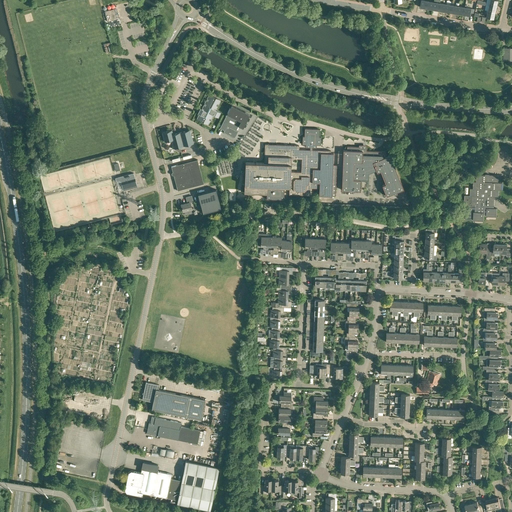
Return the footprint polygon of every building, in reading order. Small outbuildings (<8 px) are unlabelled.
[(105,11),(106,14),(107,21),(116,18),(113,9),(105,11)] [(486,13),(488,14),(487,17),(494,18),(495,12),(488,11),(486,10),(486,13)] [(218,117),(221,112),(216,110),(221,100),(209,94),(196,119),(208,125),(213,115),(218,117)] [(231,105),(227,114),(220,128),(224,130),(223,131),(224,133),(227,134),(228,134),(230,134),(231,136),(234,137),(235,137),(238,131),(236,130),(238,125),(243,128),(249,114),(231,105)] [(245,162),(244,192),(266,193),(266,198),(284,199),(284,188),(283,188),(283,186),(289,186),(289,194),(310,195),(310,187),(319,188),(319,195),(319,201),(334,202),(334,196),(332,196),(332,195),(335,195),(337,165),(333,165),(333,153),(330,153),(330,150),(313,150),(313,147),(317,147),(318,145),(321,145),(321,137),(319,137),(319,129),(305,128),(304,136),(303,136),(302,144),(306,145),(305,147),(310,147),(310,150),(299,149),(299,146),(291,145),(276,145),(269,144),(265,144),(264,163),(256,163),(245,162)] [(170,132),(169,131),(162,132),(165,142),(171,140),(174,149),(193,144),(190,130),(173,134),(172,132),(170,132)] [(361,180),(362,180),(363,147),(347,146),(347,150),(343,150),(342,190),(349,190),(349,192),(353,192),(353,190),(360,191),(361,180)] [(363,147),(362,180),(368,180),(369,173),(376,170),(377,172),(380,171),(386,184),(382,185),(386,196),(393,193),(394,195),(397,194),(396,192),(404,189),(390,155),(387,156),(385,152),(366,151),(367,147),(363,147)] [(197,160),(188,162),(171,167),(177,191),(204,184),(197,160)] [(123,190),(137,186),(133,173),(115,177),(116,181),(119,180),(120,182),(121,181),(123,190)] [(470,188),(470,196),(465,195),(464,206),(475,206),(475,207),(465,207),(465,219),(471,219),(471,209),(475,209),(475,212),(473,212),(473,221),(476,221),(476,220),(483,221),(484,215),(486,215),(486,216),(489,217),(489,216),(496,216),(496,217),(497,208),(492,208),(492,206),(494,206),(494,196),(499,197),(499,190),(502,190),(502,182),(498,182),(498,180),(499,175),(489,175),(489,176),(485,176),(485,175),(476,174),(476,182),(473,181),(473,188),(470,188)] [(216,190),(199,194),(199,195),(201,204),(204,213),(221,208),(216,190)] [(187,203),(181,204),(183,211),(192,209),(190,202),(193,202),(192,195),(186,197),(187,203)] [(261,245),(261,246),(263,246),(263,253),(266,253),(266,236),(261,236),(261,239),(258,239),(258,245),(261,245)] [(480,244),(480,252),(487,252),(487,255),(490,255),(490,248),(487,248),(487,244),(480,244)] [(490,248),(490,255),(494,256),(494,253),(500,253),(500,244),(494,244),(494,248),(490,248)] [(500,244),(500,253),(506,253),(506,256),(510,256),(510,249),(507,249),(507,245),(500,244)] [(433,251),(424,251),(424,258),(428,258),(428,260),(432,260),(436,260),(436,255),(433,255),(433,251)] [(279,270),(279,277),(288,277),(288,274),(292,274),(292,267),(281,267),(281,270),(279,270)] [(486,275),(479,275),(479,283),(485,284),(485,280),(489,280),(489,272),(486,272),(486,275)] [(489,272),(489,280),(492,280),(492,284),(499,284),(499,275),(493,275),(493,272),(489,272)] [(499,275),(499,284),(505,284),(505,280),(509,281),(509,273),(503,273),(503,276),(499,275)] [(288,277),(279,277),(279,284),(281,284),(281,287),(292,287),(292,281),(288,281),(288,277)] [(279,290),(278,297),(288,297),(288,294),(291,294),(292,287),(281,287),(280,290),(279,290)] [(271,307),(273,307),(284,307),(291,308),(291,305),(295,305),(295,302),(291,302),(291,301),(287,301),(288,297),(278,297),(278,303),(271,302),(271,307)] [(349,307),(349,312),(359,312),(359,307),(356,307),(356,303),(355,303),(350,303),(347,303),(347,307),(349,307)] [(271,317),(272,317),(280,317),(280,313),(283,313),(284,307),(273,307),(273,310),(271,310),(271,317)] [(484,312),(484,318),(495,318),(498,319),(498,312),(495,312),(495,308),(484,308),(484,312)] [(347,316),(347,320),(355,320),(356,317),(359,317),(359,312),(349,312),(349,316),(347,316)] [(270,326),(272,327),(279,327),(280,323),(283,324),(283,317),(280,317),(272,317),(272,320),(271,320),(270,326)] [(495,318),(484,318),(484,322),(487,322),(486,328),(494,328),(494,329),(497,329),(498,329),(498,322),(495,322),(495,318)] [(347,320),(345,320),(345,328),(348,328),(358,329),(358,324),(355,324),(355,320),(347,320)] [(270,336),(272,337),(279,337),(279,334),(283,334),(283,327),(279,327),(272,327),(272,330),(270,330),(270,336)] [(347,333),(347,336),(355,337),(355,333),(358,333),(358,329),(348,328),(348,333),(347,333)] [(484,332),(485,332),(485,336),(486,336),(486,338),(494,339),(497,339),(497,332),(497,329),(494,329),(494,328),(486,328),(484,328),(484,332)] [(345,336),(344,344),(358,345),(358,341),(355,341),(355,337),(347,336),(345,336)] [(272,337),(271,340),(270,340),(269,346),(275,347),(279,347),(279,344),(282,344),(283,337),(279,337),(272,337)] [(483,342),(486,342),(486,349),(490,349),(497,349),(497,342),(494,342),(494,339),(486,338),(483,338),(483,342)] [(358,345),(344,344),(344,345),(346,345),(346,350),(346,356),(354,357),(354,350),(357,350),(358,345)] [(274,349),(273,357),(282,357),(283,353),(286,353),(286,347),(279,347),(275,347),(275,349),(274,349)] [(487,359),(490,359),(497,359),(498,359),(498,356),(501,356),(501,349),(497,349),(490,349),(490,355),(487,355),(487,359)] [(273,367),(274,367),(282,367),(282,363),(286,363),(286,357),(282,357),(273,357),(271,357),(270,366),(273,367)] [(487,365),(487,369),(497,369),(497,366),(501,366),(501,359),(498,359),(497,359),(490,359),(490,366),(487,365)] [(313,373),(317,373),(317,376),(321,376),(322,366),(317,366),(317,365),(313,364),(313,373)] [(322,366),(321,376),(326,376),(326,373),(330,374),(330,365),(330,364),(326,364),(326,366),(322,366)] [(330,365),(330,374),(333,374),(333,377),(338,377),(338,367),(334,367),(334,365),(330,365)] [(338,367),(338,377),(342,377),(342,374),(346,374),(347,366),(343,366),(343,367),(338,367)] [(274,367),(274,370),(273,369),(272,377),(281,377),(282,373),(285,373),(285,367),(282,367),(274,367)] [(497,369),(487,369),(486,373),(488,373),(488,377),(489,377),(489,379),(496,379),(496,380),(497,380),(500,380),(500,373),(497,373),(497,369)] [(437,384),(440,373),(429,370),(427,376),(428,376),(426,381),(437,384)] [(499,390),(500,383),(497,383),(497,380),(496,380),(496,379),(489,379),(486,379),(486,383),(488,383),(487,389),(488,390),(489,390),(492,390),(499,390)] [(152,409),(186,416),(201,419),(205,399),(156,389),(157,384),(146,382),(142,400),(153,402),(152,409)] [(492,390),(489,390),(489,393),(491,393),(491,396),(489,396),(489,400),(492,400),(500,400),(500,397),(503,397),(503,390),(499,390),(492,390)] [(281,402),(281,405),(293,405),(293,402),(291,402),(291,393),(283,393),(283,395),(279,395),(279,402),(281,402)] [(316,400),(316,406),(327,407),(328,401),(323,400),(324,397),(314,397),(314,400),(316,400)] [(492,400),(492,406),(489,406),(489,410),(498,410),(499,410),(499,407),(503,407),(503,400),(500,400),(492,400)] [(279,408),(278,414),(291,415),(291,409),(293,409),(293,405),(281,405),(281,408),(279,408)] [(313,413),(313,416),(323,416),(323,413),(327,413),(327,407),(316,406),(315,413),(313,413)] [(291,415),(278,414),(278,421),(281,421),(281,422),(280,422),(280,423),(281,423),(281,424),(292,425),(292,421),(290,421),(291,415)] [(182,422),(152,416),(150,423),(180,429),(181,426),(182,422)] [(323,416),(313,416),(313,419),(315,419),(315,426),(327,426),(327,419),(323,419),(323,416)] [(200,430),(181,426),(180,429),(150,423),(149,423),(147,433),(197,444),(200,430)] [(278,434),(281,434),(281,437),(292,437),(292,434),(290,434),(290,428),(294,428),(294,425),(292,425),(281,424),(282,424),(282,427),(278,427),(278,434)] [(315,426),(314,432),(312,432),(312,435),(322,436),(322,432),(326,433),(327,426),(315,426)] [(283,444),(283,446),(277,446),(277,458),(283,458),(284,454),(286,454),(287,444),(283,444)] [(287,444),(286,454),(290,454),(289,459),(296,459),(296,447),(290,447),(290,445),(287,444)] [(296,447),(296,459),(302,459),(303,455),(306,455),(306,445),(303,445),(302,447),(296,447)] [(306,445),(306,455),(309,455),(308,459),(315,460),(315,451),(318,451),(319,447),(315,446),(315,448),(309,447),(309,445),(306,445)] [(173,457),(174,451),(160,448),(159,454),(173,457)] [(128,472),(126,483),(125,490),(126,492),(142,496),(142,493),(177,500),(177,504),(178,504),(184,476),(187,461),(186,461),(182,480),(171,478),(172,474),(157,471),(158,465),(143,462),(141,472),(131,470),(128,472)] [(184,476),(178,504),(210,511),(219,468),(187,461),(184,476)] [(265,480),(265,484),(261,484),(261,493),(265,493),(265,490),(271,490),(271,480),(265,480)] [(271,480),(271,490),(277,490),(277,494),(280,494),(280,496),(281,496),(281,485),(278,485),(278,480),(271,480)] [(281,485),(281,496),(285,496),(285,490),(291,491),(291,494),(292,481),(285,481),(285,485),(281,485)] [(292,481),(291,494),(297,494),(297,497),(301,497),(301,493),(301,487),(298,487),(298,481),(292,481)] [(498,497),(492,498),(495,508),(500,507),(502,511),(505,511),(503,504),(500,504),(498,497)] [(360,505),(360,509),(372,510),(372,503),(368,503),(368,499),(357,498),(357,503),(364,503),(364,505),(363,505),(363,506),(362,506),(362,505),(360,505)] [(486,500),(486,502),(483,503),(484,511),(488,511),(488,510),(495,508),(492,498),(486,500)] [(395,511),(401,511),(401,500),(395,500),(395,504),(391,504),(390,511),(395,511)] [(401,500),(401,511),(402,511),(405,511),(406,508),(408,508),(407,511),(411,511),(412,505),(408,504),(408,501),(401,500)] [(275,509),(283,509),(282,511),(290,511),(290,507),(286,507),(286,502),(276,501),(275,509)] [(426,503),(428,511),(436,511),(436,509),(440,508),(438,502),(433,503),(431,501),(426,503)] [(477,502),(471,503),(473,511),(474,511),(477,511),(482,511),(481,505),(478,506),(477,502)] [(464,505),(466,511),(464,511),(473,511),(471,503),(464,505)]
